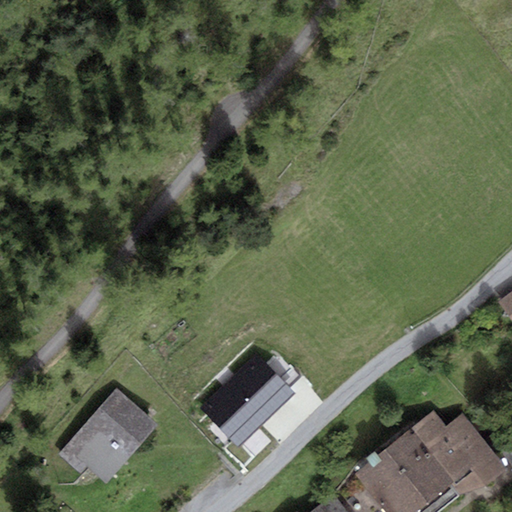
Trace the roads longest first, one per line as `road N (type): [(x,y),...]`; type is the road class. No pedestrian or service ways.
road 1 (residential): [(220,511),(390,356),(465,307),(511,260)]
road 2 (track): [(133,242),(338,0)]
